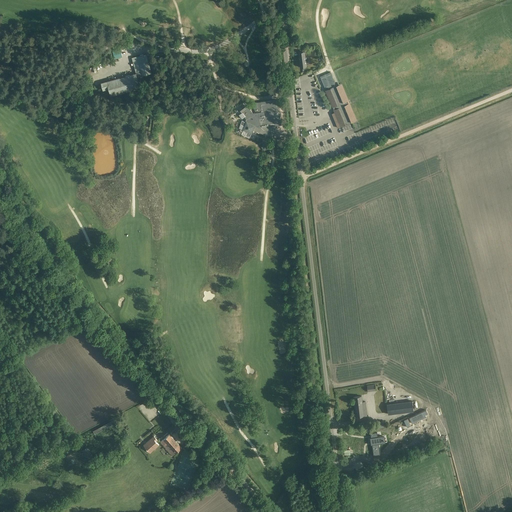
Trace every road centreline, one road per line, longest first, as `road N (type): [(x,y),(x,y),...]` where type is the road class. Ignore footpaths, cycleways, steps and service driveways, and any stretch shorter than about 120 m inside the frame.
road 1 (track): [(0,205),(268,511)]
road 2 (unclassified): [(342,511),(302,177)]
road 3 (unclassified): [(302,177),(511,90)]
road 4 (unclassified): [(302,177),(280,0)]
